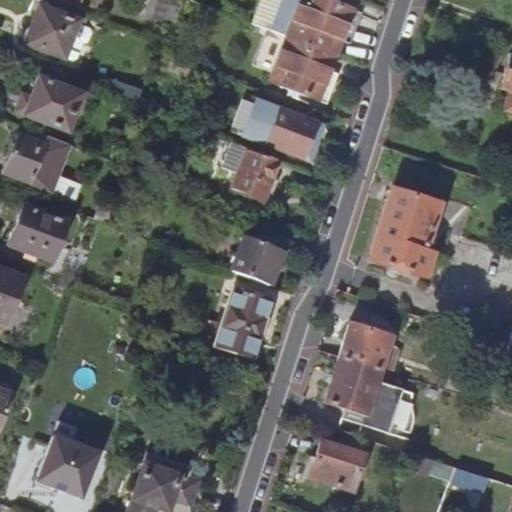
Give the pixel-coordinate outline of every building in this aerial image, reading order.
[(261,0),(251,25),(285,39),(334,58),(351,14),(315,0),(261,0)] [(22,47),(59,61),(60,60),(67,63),(72,61),(77,46),(80,47),(84,45),(87,36),(85,31),(72,26),(73,25),(36,10),(22,47)] [(317,102),(334,58),(285,39),(268,84),(317,102)] [(511,58),(506,57),(503,65),(511,68),(511,58)] [(511,117),(511,68),(503,65),(490,110),(511,117)] [(64,133),(78,96),(28,76),(14,114),(64,133)] [(135,104),(138,95),(124,89),(121,99),(135,104)] [(307,163),(322,127),(256,101),(241,136),(307,163)] [(65,150),(36,138),(34,144),(13,137),(0,171),(0,174),(72,203),(79,187),(54,178),(65,150)] [(260,203),(276,163),(244,151),(228,190),(260,203)] [(421,255),(437,209),(389,193),(367,261),(422,280),(425,269),(429,258),(421,255)] [(98,203),(92,219),(104,223),(109,207),(98,203)] [(50,264),(65,224),(20,206),(4,247),(20,253),(33,258),(50,264)] [(229,273),(269,288),(282,253),(275,250),(277,243),(266,239),(263,246),(242,238),(229,273)] [(33,258),(20,253),(18,259),(32,264),(33,258)] [(0,324),(4,326),(22,281),(0,271),(0,324)] [(250,359),(269,303),(232,290),(213,347),(250,359)] [(346,326),(336,360),(377,373),(387,340),(346,326)] [(373,386),(377,373),(336,360),(321,405),(342,412),(364,418),(361,429),(406,443),(410,435),(412,427),(412,421),(410,414),(408,410),(408,403),(409,396),(373,386)] [(437,410),(443,393),(418,385),(414,403),(437,410)] [(0,423),(10,397),(0,393),(0,423)] [(47,440),(66,446),(70,431),(52,425),(47,440)] [(77,501),(93,455),(66,446),(47,440),(32,486),(77,501)] [(349,495),(361,460),(319,446),(306,481),(349,495)] [(178,480),(181,470),(144,458),(125,511),(185,511),(194,485),(178,480)]
